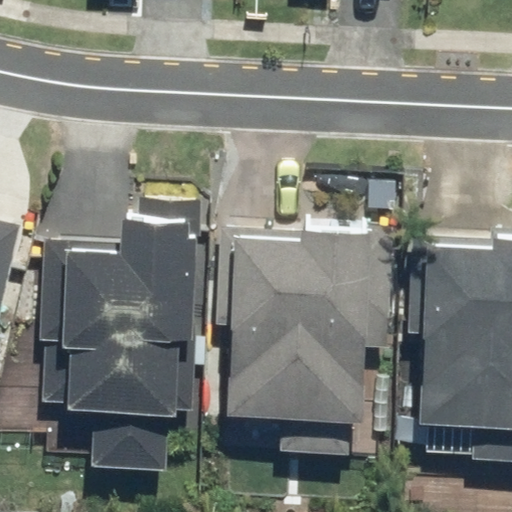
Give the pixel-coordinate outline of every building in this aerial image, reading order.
[(174,401),(188,402),(191,326),(199,326),(204,192),(52,186),(44,397),(95,399),(93,451),(172,454),(174,401)] [(0,339),(2,340),(32,215),(0,207),(0,339)] [(370,412),(379,217),(305,213),(305,222),(242,219),(234,406),(370,412)] [(419,323),(431,324),(429,366),(420,366),(417,420),(453,421),(453,411),(511,414),(511,228),(414,223),(413,246),(423,247),(419,323)] [(357,419),(281,415),(280,441),(356,445),(357,419)] [(511,425),(459,424),(458,453),(511,454),(511,425)]
